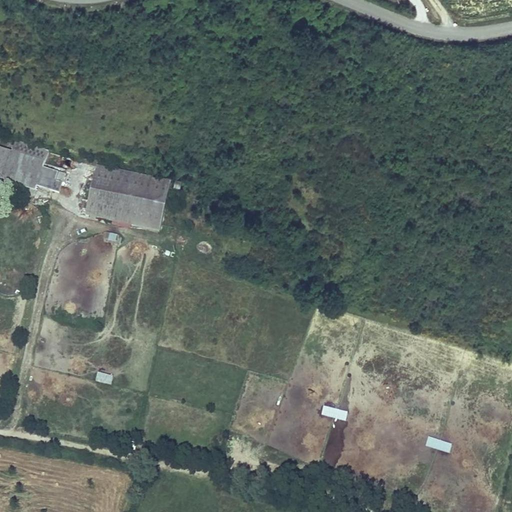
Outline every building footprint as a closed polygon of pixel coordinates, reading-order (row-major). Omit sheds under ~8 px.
[(59,196),(66,170),(45,164),(49,150),(15,140),(12,152),(0,148),(0,177),(35,187),(37,179),(52,183),(49,193),(59,196)] [(100,221),(111,168),(97,165),(85,218),(100,221)] [(161,235),(172,182),(111,168),(100,221),(161,235)] [(35,187),(0,177),(0,184),(33,193),(34,189),(35,187)] [(49,193),(52,183),(37,179),(35,187),(34,189),(49,193)] [(103,243),(117,247),(120,237),(106,233),(103,243)] [(111,386),(114,377),(98,373),(96,383),(111,386)]
